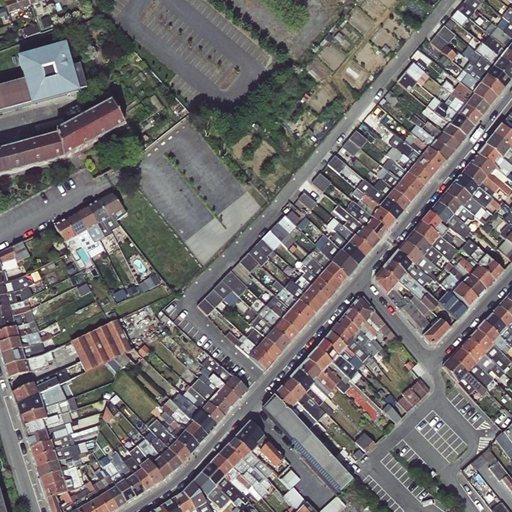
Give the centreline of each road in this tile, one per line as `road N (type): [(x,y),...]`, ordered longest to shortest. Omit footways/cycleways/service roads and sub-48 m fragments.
road 1 (residential): [(358,286),(182,478),(134,511)]
road 2 (residential): [(511,93),(358,286)]
road 3 (residential): [(0,393),(37,511)]
